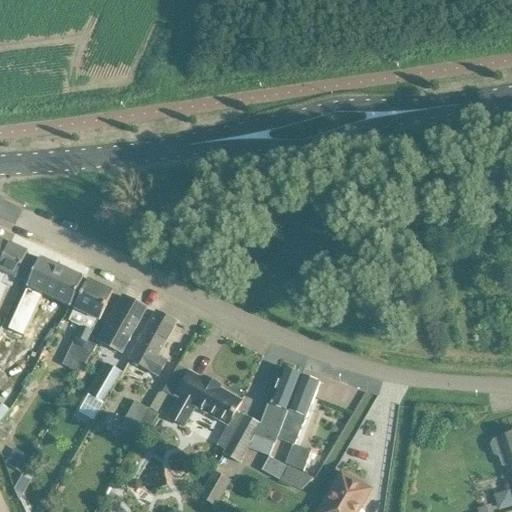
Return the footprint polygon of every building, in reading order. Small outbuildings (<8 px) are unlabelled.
[(0,266),(10,245),(0,240),(0,266)] [(0,302),(7,288),(0,285),(6,274),(25,283),(35,263),(26,259),(28,253),(10,245),(0,266),(0,302)] [(43,260),(12,323),(27,330),(44,292),(73,306),(77,298),(86,280),(50,263),(43,260)] [(64,364),(80,374),(103,334),(94,330),(98,321),(100,322),(105,311),(113,293),(89,281),(80,299),(69,322),(81,327),(64,364)] [(123,298),(114,316),(100,343),(123,355),(137,327),(146,310),(123,298)] [(157,313),(147,331),(130,361),(159,377),(167,363),(158,358),(176,324),(157,313)] [(41,319),(21,351),(37,361),(57,328),(41,319)] [(122,374),(107,365),(89,396),(103,404),(122,374)] [(278,440),(302,376),(285,369),(277,388),(271,405),(268,404),(260,424),(246,416),(245,418),(226,451),(223,455),(240,464),(249,449),(270,458),(277,439),(278,440)] [(218,446),(226,451),(245,418),(237,413),(244,400),(212,384),(213,382),(193,372),(192,374),(188,372),(174,399),(180,402),(176,410),(171,421),(186,428),(191,417),(195,410),(229,427),(218,446)] [(278,440),(295,446),(305,419),(307,419),(320,384),(302,377),(302,376),(278,440)] [(1,384),(7,403),(22,399),(17,380),(1,384)] [(135,402),(119,430),(133,438),(149,411),(135,402)] [(149,411),(133,438),(143,444),(159,416),(149,411)] [(502,468),(511,465),(511,469),(511,434),(493,440),(490,446),(493,455),(499,458),(502,468)] [(311,452),(295,446),(287,466),(304,472),(311,452)] [(16,450),(7,466),(22,474),(31,459),(16,450)] [(281,482),(301,491),(312,480),(288,468),(281,482)] [(214,473),(199,498),(215,508),(230,482),(214,473)] [(343,475),(320,511),(358,511),(370,491),(343,475)] [(21,476),(14,489),(18,500),(29,481),(21,476)] [(511,503),(509,493),(493,498),(496,511),(497,511),(511,507),(511,503)]
